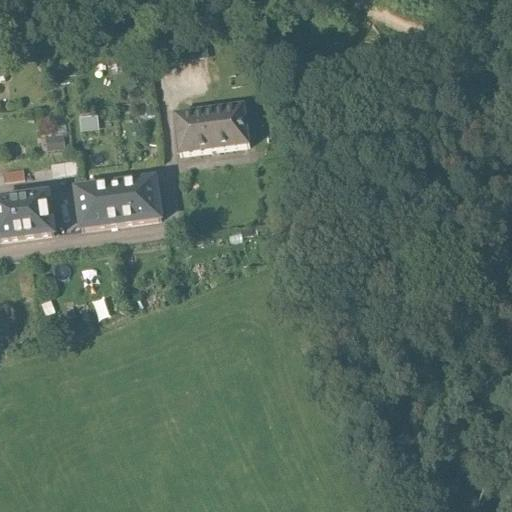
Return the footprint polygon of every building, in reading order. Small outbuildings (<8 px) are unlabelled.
[(206,43),(167,47),(169,66),(208,62),(206,43)] [(128,65),(109,67),(111,81),(130,78),(128,65)] [(245,113),(175,122),(180,163),(250,154),(245,113)] [(83,134),(100,134),(99,121),(82,122),(83,134)] [(63,141),(46,143),(47,156),(64,154),(63,141)] [(158,183),(74,196),(81,239),(164,227),(158,183)] [(51,198),(0,205),(0,251),(58,243),(51,198)]
